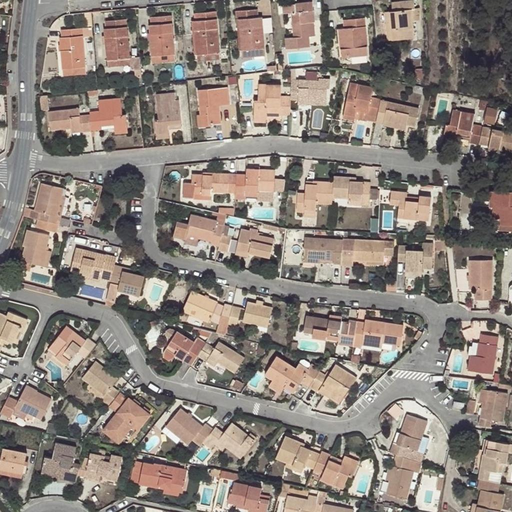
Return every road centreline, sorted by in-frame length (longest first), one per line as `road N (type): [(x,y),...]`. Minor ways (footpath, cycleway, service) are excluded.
road 1 (residential): [(50,299),(106,316),(153,381),(349,430),(398,387),(419,389),(456,427)]
road 2 (residential): [(511,324),(282,287),(157,257),(148,242)]
road 3 (residential): [(457,164),(270,146),(156,155)]
road 4 (residential): [(21,164),(30,8)]
road 5 (residential): [(156,155),(21,164)]
